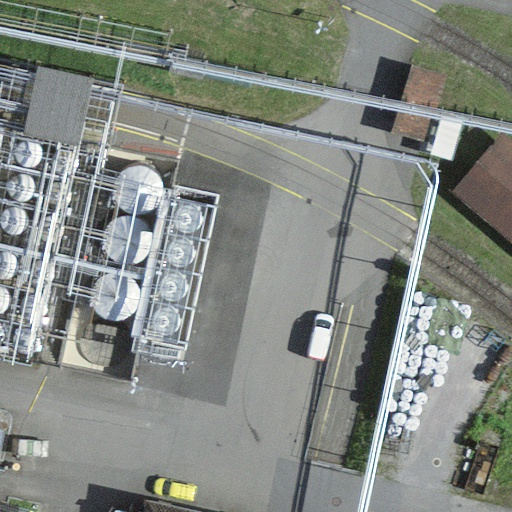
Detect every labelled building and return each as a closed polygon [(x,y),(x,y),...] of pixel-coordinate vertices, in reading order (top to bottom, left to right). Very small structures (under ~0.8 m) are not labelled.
[(92,75),(35,64),(30,90),(22,135),(79,146),(87,102),(92,75)] [(445,74),(410,65),(391,132),(426,141),(445,74)] [(511,140),(502,132),(450,194),(511,245),(511,140)] [(43,161),(44,156),(43,151),(40,147),(36,144),(31,143),(26,144),(22,147),(19,151),(18,156),(19,161),(22,165),(26,168),(31,169),(36,168),(40,165),(43,161)] [(80,168),(80,164),(79,161),(77,157),(74,155),(70,154),(66,155),(62,157),(60,160),(59,164),(60,168),(62,172),(66,174),(70,175),(74,174),(77,172),(80,168)] [(160,198),(161,189),(159,180),(154,172),(146,167),(136,165),(127,168),(119,173),(114,181),(113,190),(115,200),(120,207),(128,212),(138,214),(147,212),(155,206),(160,198)] [(35,194),(36,189),(35,184),(32,180),(28,177),(23,176),(18,177),(14,180),(11,184),(10,189),(11,194),(14,198),(18,201),(23,202),(28,201),(32,198),(35,194)] [(72,202),(73,198),(72,194),(70,190),(66,188),(63,187),(58,188),(55,190),(53,194),(52,198),(53,202),(55,205),(58,207),(62,208),(66,207),(70,205),(72,202)] [(27,228),(28,223),(27,218),(25,214),(20,211),(16,210),(11,212),(6,214),(4,218),(3,223),(4,228),(7,232),(11,235),(16,236),(21,235),(25,232),(27,228)] [(149,249),(151,240),(149,231),(143,223),(135,218),(126,216),(117,219),(109,224),(104,232),(102,242),(104,251),(110,259),(118,264),(127,265),(137,263),(144,258),(149,249)] [(64,236),(65,232),(64,228),(62,225),(58,222),(54,222),(50,222),(47,225),(45,228),(44,232),(45,236),(47,239),(50,242),(54,242),(58,242),(62,239),(64,236)] [(18,272),(19,267),(17,262),(15,258),(11,255),(6,254),(1,255),(0,255),(0,278),(1,279),(6,280),(11,279),(15,276),(18,272)] [(54,280),(55,276),(54,272),(52,269),(49,266),(45,265),(41,266),(37,268),(35,272),(34,276),(35,280),(37,283),(41,286),(45,286),(49,286),(52,283),(54,280)] [(139,305),(141,296),(138,287),(133,279),(125,274),(116,272),(106,274),(98,280),(93,288),(92,297),(94,307),(99,314),(108,319),(117,321),(126,319),(134,313),(139,305)] [(9,307),(10,302),(9,297),(7,293),(2,290),(0,289),(0,314),(3,314),(7,311),(9,307)] [(46,315),(47,311),(46,307),(44,304),(41,301),(37,301),(33,301),(29,304),(27,307),(26,311),(27,315),(29,318),(33,321),(37,321),(41,321),(44,318),(46,315)] [(39,347),(40,343),(39,339),(37,336),(33,334),(29,333),(25,334),(22,336),(20,339),(19,343),(20,347),(22,351),(25,353),(29,354),(33,353),(37,351),(39,347)] [(197,511),(144,501),(142,511),(197,511)]
